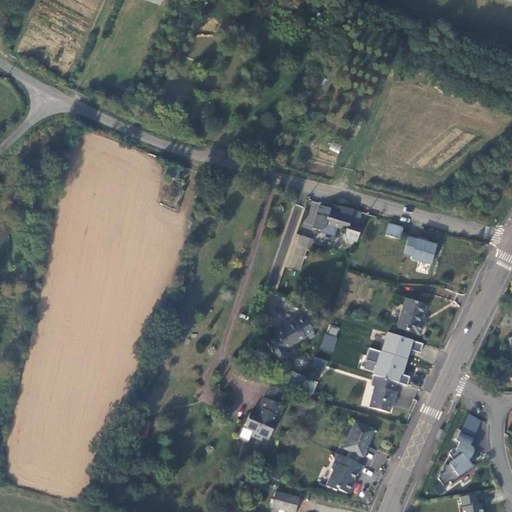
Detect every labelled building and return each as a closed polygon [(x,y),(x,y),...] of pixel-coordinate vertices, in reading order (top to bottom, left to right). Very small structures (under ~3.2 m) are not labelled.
[(339,153),(341,145),(331,142),(329,150),(339,153)] [(358,226),(362,213),(331,204),(330,209),(320,205),(312,228),(320,231),(325,229),(326,224),(345,231),(344,233),(348,239),(356,242),(361,227),(358,226)] [(385,235),(400,239),(403,228),(389,224),(385,235)] [(300,270),(306,250),(310,251),(313,240),(298,236),(288,267),(300,270)] [(411,260),(430,265),(436,246),(408,238),(403,255),(412,257),(411,260)] [(320,308),(329,311),(332,303),(323,300),(320,308)] [(423,324),(419,323),(425,306),(406,300),(397,328),(419,335),(423,324)] [(308,307),(305,317),(309,323),(315,320),(318,310),(308,307)] [(309,323),(305,317),(304,316),(296,321),(295,320),(285,326),(286,328),(275,334),(277,336),(266,342),(277,362),(288,356),(285,349),(308,336),(313,333),(314,332),(309,323)] [(336,336),(339,328),(331,325),(327,333),(336,336)] [(328,361),(330,356),(337,337),(326,333),(317,357),(328,361)] [(394,351),(395,350),(384,347),(380,360),(406,369),(412,349),(399,345),(397,352),(394,351)] [(350,362),(330,356),(328,361),(348,367),(350,362)] [(312,365),(323,371),(327,361),(315,358),(312,365)] [(253,371),(262,375),(264,369),(256,366),(253,371)] [(488,375),(490,371),(481,366),(479,371),(488,375)] [(305,378),(291,373),(287,384),(301,390),(305,378)] [(497,378),(490,374),(486,382),(494,386),(497,378)] [(304,382),(315,386),(320,388),(323,381),(307,375),(304,382)] [(369,408),(389,413),(393,401),(395,402),(397,393),(395,392),(397,383),(379,378),(375,376),(372,386),(375,387),(369,408)] [(315,386),(304,382),(301,390),(298,396),(309,399),(315,386)] [(270,387),(265,398),(279,405),(284,393),(270,387)] [(279,405),(265,398),(263,398),(259,408),(262,409),(260,415),(254,412),(250,413),(245,425),(246,429),(253,431),(251,436),(261,441),(263,437),(268,439),(283,407),(279,405)] [(362,457),(374,431),(355,423),(343,449),(362,457)] [(465,471),(472,466),(468,461),(470,457),(470,458),(474,451),(472,447),(469,446),(473,439),(459,433),(456,441),(459,442),(455,450),(449,454),(454,461),(448,465),(445,464),(442,470),(444,472),(440,474),(438,479),(443,486),(450,482),(451,484),(466,474),(465,471)] [(347,494),(350,492),(354,485),(352,484),(357,472),(359,473),(363,466),(338,455),(331,468),(333,472),(326,486),(336,491),(337,489),(347,494)] [(282,470),(276,468),(272,477),(279,480),(282,470)] [(238,483),(232,497),(244,502),(250,488),(238,483)] [(259,490),(255,500),(261,502),(265,492),(259,490)] [(290,511),(295,511),(299,498),(275,492),(271,507),(290,511)] [(475,494),(460,497),(462,508),(459,508),(459,511),(482,511),(481,504),(477,505),(475,494)]
